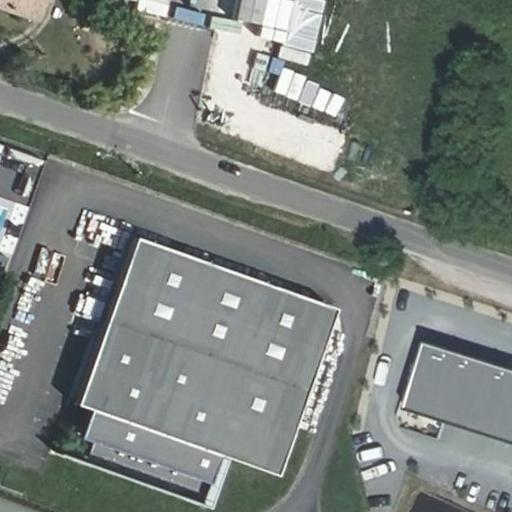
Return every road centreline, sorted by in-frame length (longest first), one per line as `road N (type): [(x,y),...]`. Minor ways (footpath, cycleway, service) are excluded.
road 1 (tertiary): [(0,94),(511,270)]
road 2 (unknown): [(280,511),(298,484),(356,309),(335,285),(166,226)]
